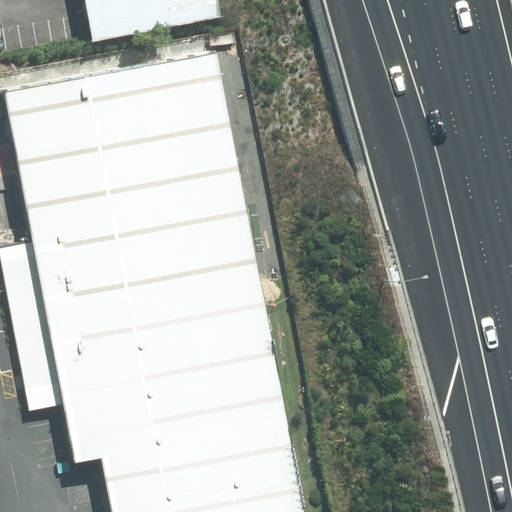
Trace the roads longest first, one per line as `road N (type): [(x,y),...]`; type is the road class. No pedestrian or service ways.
road 1 (motorway): [(503,273),(402,0)]
road 2 (motorway): [(503,273),(450,0)]
